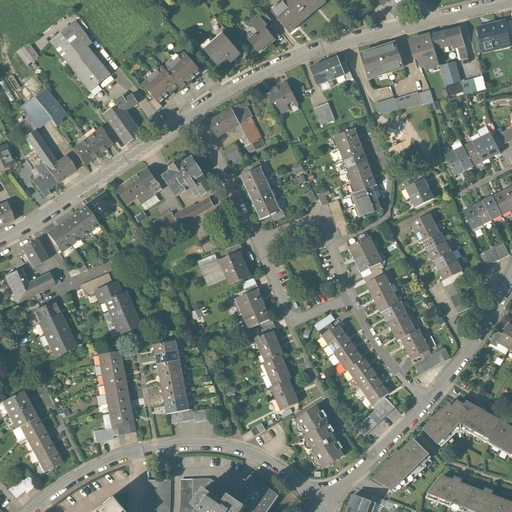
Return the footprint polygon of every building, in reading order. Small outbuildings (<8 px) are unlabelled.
[(290,33),(308,18),(292,0),(286,0),(272,12),(290,33)] [(326,0),(292,0),(308,18),(328,2),(326,0)] [(258,29),(252,33),(263,48),(277,37),(268,25),(271,23),(263,12),(252,20),(258,29)] [(22,13),(10,20),(24,42),(36,35),(22,13)] [(48,31),(89,83),(110,66),(69,15),(48,31)] [(500,21),(470,29),(477,55),(507,48),(500,21)] [(225,30),(206,46),(220,62),(230,54),(235,60),(243,53),(225,30)] [(460,30),(433,37),(437,51),(450,48),(451,53),(465,49),(460,30)] [(441,66),(437,51),(433,37),(412,43),(420,72),(441,66)] [(30,44),(20,49),(26,61),(34,56),(31,51),(33,50),(30,44)] [(396,44),(378,50),(386,75),(404,70),(396,44)] [(166,63),(178,77),(182,82),(203,64),(186,45),(166,63)] [(367,80),(386,75),(378,50),(360,55),(367,80)] [(335,57),(308,69),(315,85),(343,72),(335,57)] [(161,58),(141,76),(158,95),(178,77),(166,63),(161,58)] [(478,91),(475,78),(464,81),(459,61),(441,65),(449,96),(465,92),(466,94),(478,91)] [(477,78),(481,91),(490,88),(487,75),(477,78)] [(60,102),(46,80),(28,92),(32,99),(25,103),(27,106),(17,113),(26,126),(35,120),(50,111),(53,116),(59,112),(55,105),(60,102)] [(283,82),(267,89),(279,114),(295,106),(283,82)] [(426,90),(373,105),(376,116),(429,101),(426,90)] [(102,114),(126,144),(140,134),(126,116),(140,106),(133,96),(126,101),(122,95),(112,102),(114,104),(102,114)] [(324,104),(311,109),(318,128),(331,122),(324,104)] [(228,108),(204,121),(212,137),(231,127),(237,124),(228,108)] [(88,127),(100,146),(115,136),(102,117),(88,127)] [(237,124),(231,127),(246,155),(262,146),(247,118),(237,124)] [(44,153),(57,172),(77,158),(69,146),(57,154),(35,120),(26,126),(44,153)] [(100,146),(88,127),(73,137),(86,156),(100,146)] [(330,136),(334,147),(357,139),(353,128),(330,136)] [(511,131),(491,138),(497,150),(509,145),(511,145),(511,131)] [(490,135),(481,139),(490,158),(498,154),(497,150),(491,138),(490,135)] [(334,147),(338,158),(361,151),(357,139),(334,147)] [(481,162),(490,158),(481,139),(472,144),(481,162)] [(184,141),(172,149),(174,152),(166,157),(181,181),(194,173),(200,183),(216,173),(197,142),(188,147),(184,141)] [(472,144),(463,148),(472,166),(481,162),(472,144)] [(0,147),(0,167),(13,163),(7,145),(0,147)] [(463,171),(472,166),(463,148),(454,152),(463,171)] [(338,158),(342,170),(365,162),(361,151),(338,158)] [(454,175),(463,171),(454,152),(445,157),(454,175)] [(34,172),(44,187),(49,184),(46,179),(57,172),(44,153),(33,160),(39,169),(34,172)] [(152,154),(119,176),(130,191),(139,185),(146,195),(162,183),(157,176),(164,172),(152,154)] [(342,170),(346,181),(369,173),(365,162),(342,170)] [(236,176),(241,187),(261,177),(256,166),(236,176)] [(373,184),(369,173),(346,181),(350,192),(370,186),(373,184)] [(267,188),(261,177),(241,187),(246,198),(267,188)] [(403,189),(407,199),(425,191),(420,181),(403,189)] [(104,185),(90,194),(102,212),(116,202),(104,185)] [(355,205),(374,198),(370,186),(350,192),(355,205)] [(272,199),(267,188),(246,198),(251,209),(272,199)] [(511,188),(502,193),(510,210),(511,208),(511,188)] [(429,201),(425,191),(407,199),(412,209),(429,201)] [(309,193),(296,199),(301,209),(314,204),(312,199),(309,193)] [(502,193),(492,197),(500,214),(510,210),(502,193)] [(90,194),(80,201),(92,218),(102,212),(90,194)] [(176,215),(174,211),(155,221),(163,236),(183,226),(182,225),(218,207),(212,196),(176,215)] [(320,196),(312,199),(314,204),(318,212),(325,208),(320,196)] [(492,197),(482,202),(490,219),(500,214),(492,197)] [(374,198),(355,205),(359,218),(379,211),(374,198)] [(277,210),(272,199),(251,209),(257,220),(277,210)] [(339,200),(329,203),(340,229),(349,225),(339,200)] [(92,218),(80,201),(70,207),(82,224),(92,218)] [(482,202),(472,207),(480,224),(490,219),(482,202)] [(0,205),(0,227),(13,223),(6,204),(0,205)] [(82,224),(70,207),(60,213),(73,231),(82,224)] [(470,228),(480,224),(472,207),(462,211),(470,228)] [(405,223),(411,233),(431,221),(424,211),(405,223)] [(73,231),(60,213),(50,220),(61,238),(73,231)] [(437,231),(431,221),(411,233),(417,243),(437,231)] [(417,243),(423,253),(443,240),(437,231),(417,243)] [(351,261),(373,251),(367,238),(345,248),(351,261)] [(34,239),(19,247),(30,268),(45,261),(34,239)] [(449,250),(443,240),(423,253),(429,263),(449,250)] [(234,247),(215,256),(227,281),(246,272),(234,247)] [(499,248),(473,261),(480,274),(505,262),(499,248)] [(429,263),(435,272),(455,260),(449,250),(429,263)] [(373,251),(351,261),(356,274),(379,264),(373,251)] [(461,270),(455,260),(435,272),(441,282),(461,270)] [(17,267),(0,274),(0,277),(13,305),(50,287),(44,275),(25,284),(17,267)] [(366,287),(371,297),(389,287),(384,278),(366,287)] [(100,302),(117,295),(112,283),(87,294),(92,305),(100,302)] [(394,297),(389,287),(371,297),(376,306),(394,297)] [(231,298),(238,312),(258,302),(251,288),(231,298)] [(100,302),(105,313),(126,304),(121,293),(117,295),(100,302)] [(399,306),(394,297),(376,306),(380,315),(382,314),(399,306)] [(264,316),(258,302),(238,312),(244,326),(264,316)] [(25,315),(31,327),(55,316),(50,304),(25,315)] [(130,315),(126,304),(105,313),(110,324),(130,315)] [(382,314),(387,324),(406,314),(401,305),(399,306),(382,314)] [(205,307),(193,312),(195,319),(208,313),(205,307)] [(411,324),(406,314),(387,324),(392,333),(411,324)] [(130,315),(110,324),(114,335),(135,326),(130,315)] [(31,327),(36,338),(60,327),(55,316),(31,327)] [(314,337),(320,346),(338,333),(331,324),(314,337)] [(416,333),(411,324),(392,333),(397,343),(400,341),(416,333)] [(36,338),(42,350),(66,339),(60,327),(36,338)] [(251,338),(256,349),(274,342),(269,330),(251,338)] [(497,346),(508,352),(511,345),(511,333),(506,330),(497,346)] [(400,341),(405,351),(424,341),(419,331),(416,333),(400,341)] [(345,342),(338,333),(320,346),(327,355),(345,342)] [(71,350),(66,339),(42,350),(47,362),(71,350)] [(429,351),(424,341),(405,351),(410,361),(429,351)] [(150,347),(152,356),(173,352),(171,342),(150,347)] [(279,353),(274,342),(256,349),(261,361),(276,354),(279,353)] [(351,351),(345,342),(327,355),(334,364),(351,351)] [(93,353),(95,365),(116,362),(114,349),(93,353)] [(358,360),(351,351),(334,364),(340,372),(358,360)] [(152,356),(154,366),(175,362),(173,352),(152,356)] [(411,366),(417,378),(449,364),(443,352),(411,366)] [(259,362),(264,372),(281,365),(276,354),(261,361),(259,362)] [(364,368),(358,360),(340,372),(347,381),(364,368)] [(118,374),(116,362),(95,365),(97,378),(118,374)] [(154,366),(156,376),(177,371),(175,362),(154,366)] [(285,375),(281,365),(264,372),(268,383),(282,377),(285,375)] [(371,377),(364,368),(347,381),(353,390),(371,377)] [(156,376),(158,386),(179,381),(177,371),(156,376)] [(120,386),(118,374),(97,378),(99,390),(120,386)] [(266,384),(271,395),(287,388),(282,377),(268,383),(266,384)] [(378,386),(371,377),(353,390),(360,399),(378,386)] [(158,386),(160,395),(181,391),(179,381),(158,386)] [(122,398),(120,386),(99,390),(101,402),(122,398)] [(384,395),(378,386),(360,399),(367,408),(384,395)] [(293,400),(287,388),(271,395),(276,407),(293,400)] [(160,395),(162,405),(183,401),(181,391),(160,395)] [(0,405),(0,410),(4,419),(26,407),(19,395),(0,405)] [(125,411),(122,398),(101,402),(103,414),(125,411)] [(387,400),(356,428),(364,438),(395,409),(387,400)] [(185,410),(183,401),(162,405),(164,415),(185,410)] [(437,446),(459,422),(456,401),(450,407),(447,404),(432,418),(434,420),(422,431),(437,446)] [(463,405),(456,401),(459,422),(488,440),(500,421),(466,401),(463,405)] [(32,419),(26,407),(4,419),(11,431),(14,429),(32,419)] [(316,407),(295,421),(305,436),(327,424),(328,423),(316,407)] [(127,423),(125,411),(103,414),(105,427),(127,423)] [(14,429),(20,441),(39,431),(32,419),(14,429)] [(258,419),(247,425),(250,429),(261,423),(258,419)] [(511,427),(500,421),(488,440),(511,454),(511,427)] [(129,435),(127,423),(105,427),(107,439),(129,435)] [(264,423),(251,429),(255,436),(267,429),(264,423)] [(335,440),(327,424),(305,436),(304,437),(313,453),(324,446),(335,440)] [(45,443),(39,431),(20,441),(27,453),(45,443)] [(429,456),(413,439),(398,453),(396,451),(390,456),(393,459),(371,480),(392,492),(429,456)] [(344,457),(335,440),(324,446),(313,453),(312,454),(323,471),(334,463),(344,457)] [(51,455),(45,443),(27,453),(33,465),(51,455)] [(51,455),(33,465),(39,476),(58,466),(51,455)] [(28,476),(11,490),(18,499),(36,485),(28,476)] [(233,498),(244,505),(253,511),(262,511),(275,494),(248,476),(233,498)] [(425,499),(459,511),(463,511),(473,489),(460,484),(462,480),(454,478),(453,481),(441,476),(425,499)] [(221,502),(202,488),(191,504),(196,508),(193,511),(239,511),(244,505),(233,498),(226,494),(221,502)] [(463,511),(499,511),(504,501),(491,496),(493,492),(485,489),(484,493),(473,489),(463,511)] [(353,495),(348,507),(361,511),(372,511),(376,504),(353,495)] [(369,495),(367,501),(378,505),(380,498),(369,495)] [(119,511),(108,498),(91,511),(119,511)] [(511,511),(511,503),(504,501),(499,511),(511,511)]
